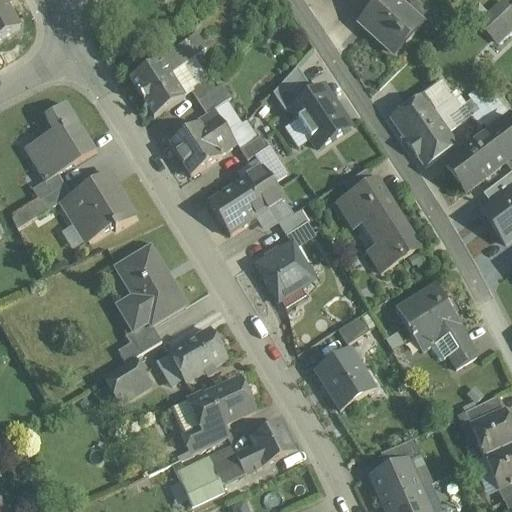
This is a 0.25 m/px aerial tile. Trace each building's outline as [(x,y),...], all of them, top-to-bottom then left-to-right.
[(0,0),(0,40),(20,29),(3,0),(0,0)] [(423,27),(393,0),(382,0),(359,26),(389,54),(401,41),(406,45),(423,27)] [(511,12),(503,3),(479,25),(497,45),(511,30),(511,12)] [(198,38),(161,64),(171,78),(174,73),(194,59),(207,50),(198,38)] [(185,100),(191,92),(208,81),(194,59),(174,73),(171,78),(185,100)] [(171,78),(161,64),(130,84),(153,120),(185,100),(171,78)] [(191,92),(198,102),(215,92),(208,81),(191,92)] [(442,84),(391,120),(408,144),(406,145),(417,160),(418,159),(425,169),(457,146),(433,112),(452,98),(442,84)] [(198,102),(197,103),(206,117),(213,113),(225,105),(230,102),(221,88),(215,92),(198,102)] [(324,91),(291,112),(318,152),(350,130),(324,91)] [(494,100),(487,106),(495,116),(503,110),(494,100)] [(216,118),(201,128),(200,126),(169,145),(191,179),(221,160),(220,158),(236,148),(228,137),(241,129),(225,105),(213,113),(216,118)] [(96,155),(66,106),(45,120),(57,138),(27,156),(45,185),(46,186),(57,179),(96,155)] [(487,106),(471,119),(478,128),(479,130),(484,126),(495,116),(487,106)] [(503,110),(495,116),(484,126),(491,135),(509,121),(510,121),(511,120),(503,110)] [(511,124),(510,121),(492,136),(491,135),(445,169),(465,196),(511,160),(511,124)] [(262,138),(239,152),(248,165),(270,151),(262,138)] [(285,203),(264,170),(246,181),(267,215),(285,203)] [(367,173),(345,187),(352,198),(374,184),(367,173)] [(108,175),(77,195),(79,199),(63,208),(87,247),(113,230),(116,235),(137,222),(108,175)] [(57,179),(46,186),(45,185),(33,193),(40,204),(65,188),(64,186),(62,187),(57,179)] [(267,215),(246,181),(208,205),(230,239),(267,215)] [(421,250),(378,182),(374,184),(352,198),(338,207),(353,232),(365,224),(381,249),(369,257),(380,275),(421,250)] [(65,188),(40,204),(46,215),(72,199),(65,188)] [(511,195),(483,218),(503,245),(511,238),(511,195)] [(299,214),(277,228),(284,239),(306,225),(299,214)] [(306,225),(284,239),(290,248),(291,248),(292,250),(293,251),(314,238),(306,225)] [(290,248),(256,269),(279,304),(313,283),(293,251),(292,250),(291,248),(290,248)] [(186,309),(151,251),(117,272),(134,300),(118,309),(133,334),(134,336),(150,326),(152,330),(153,329),(186,309)] [(437,287),(396,312),(411,337),(409,338),(412,343),(420,337),(429,351),(434,348),(443,362),(447,359),(448,359),(460,352),(456,347),(468,340),(460,328),(462,327),(437,287)] [(361,319),(338,334),(347,348),(370,334),(361,319)] [(150,326),(134,336),(133,334),(125,339),(138,359),(162,345),(153,329),(152,330),(150,326)] [(210,333),(169,357),(186,386),(227,363),(210,333)] [(468,340),(456,347),(460,352),(448,359),(456,373),(479,358),(468,340)] [(352,351),(314,374),(339,414),(376,390),(352,351)] [(134,362),(103,381),(118,405),(149,386),(134,362)] [(240,384),(204,401),(206,406),(192,413),(200,432),(203,438),(222,429),(254,414),(240,384)] [(497,400),(464,416),(470,430),(503,415),(497,400)] [(503,415),(470,430),(484,461),(511,448),(511,430),(505,414),(503,415)] [(282,426),(249,441),(253,449),(263,470),(295,455),(282,426)] [(222,429),(203,438),(200,432),(185,439),(193,457),(227,441),(222,429)] [(414,443),(381,457),(387,472),(407,463),(408,464),(421,459),(414,443)] [(230,447),(207,458),(209,461),(215,475),(238,464),(235,457),(230,447)] [(511,448),(484,461),(498,492),(511,485),(511,448)] [(253,449),(235,457),(238,464),(245,478),(263,470),(253,449)] [(209,461),(176,476),(182,488),(188,501),(193,511),(225,497),(215,475),(209,461)] [(387,472),(371,480),(383,508),(420,492),(408,464),(407,463),(387,472)] [(511,485),(498,492),(503,505),(504,505),(511,501),(511,485)] [(188,501),(182,488),(175,491),(181,504),(188,501)] [(428,511),(420,492),(383,508),(385,511),(428,511)]
